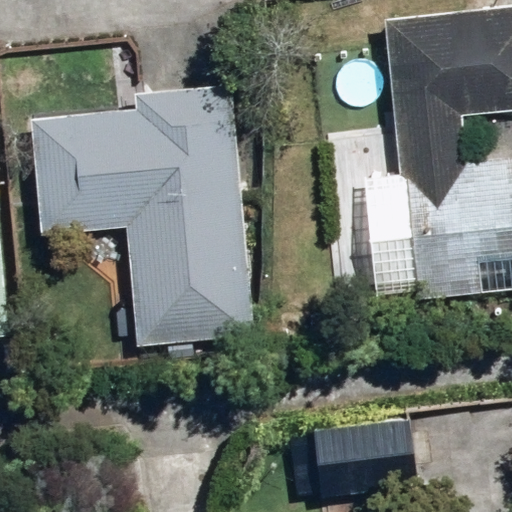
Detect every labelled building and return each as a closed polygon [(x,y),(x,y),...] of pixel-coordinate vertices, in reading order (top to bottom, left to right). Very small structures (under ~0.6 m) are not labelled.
[(404,237),(409,289),(511,278),(511,148),(462,154),(457,105),(511,98),(511,0),(477,0),(382,9),(397,158),(357,162),(361,209),(345,211),(348,243),(404,237)] [(122,217),(133,336),(248,326),(227,74),(131,83),(132,93),(24,103),(35,226),(122,217)] [(317,135),(318,160),(356,158),(354,131),(317,135)] [(276,310),(278,338),(356,334),(356,306),(276,310)] [(0,336),(3,366),(22,365),(20,334),(0,336)] [(309,419),(314,490),(414,483),(409,410),(309,419)]
